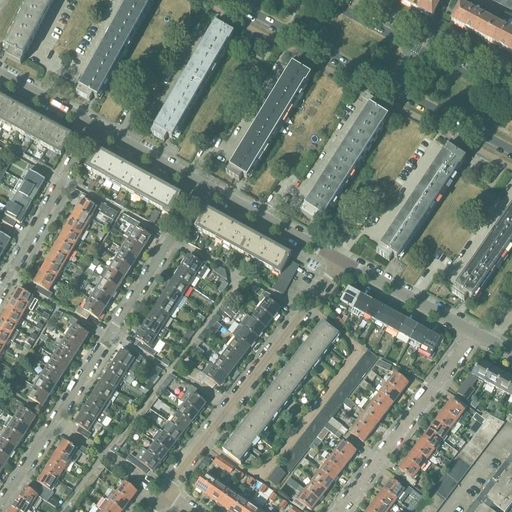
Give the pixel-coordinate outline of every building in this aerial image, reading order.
[(30,0),(5,49),(10,52),(8,55),(6,58),(21,66),(24,59),(24,58),(54,0),(30,0)] [(80,89),(77,95),(90,103),(91,100),(93,97),(98,100),(151,3),(152,3),(153,0),(128,0),(80,89)] [(398,0),(398,1),(432,18),(441,2),(437,0),(398,0)] [(460,5),(457,12),(451,22),(485,40),(494,22),(460,5)] [(155,129),(151,135),(164,142),(166,140),(167,137),(172,140),(228,44),(229,45),(234,36),(224,30),(227,26),(225,24),(221,22),(217,20),(214,26),(155,129)] [(511,31),(494,22),(485,40),(511,53),(511,31)] [(229,168),(226,174),(239,182),(240,179),(242,177),(247,180),(304,85),(305,85),(310,77),(301,71),(304,67),(302,65),(299,63),(295,61),(291,66),(292,66),(230,168),(229,168)] [(304,207),(300,213),(314,222),(316,219),(318,216),(323,219),(381,127),(382,128),(388,119),(373,109),(376,104),(373,102),(366,98),(362,103),(369,107),(305,207),(304,207)] [(0,123),(4,125),(15,106),(7,102),(7,103),(0,99),(0,123)] [(15,106),(4,125),(32,141),(43,122),(35,118),(22,111),(22,110),(15,106)] [(43,122),(32,141),(61,156),(69,142),(71,139),(70,139),(71,137),(64,133),(63,133),(50,126),(43,122)] [(380,247),(376,253),(389,262),(391,259),(392,257),(397,260),(458,168),(459,169),(465,160),(456,154),(459,149),(457,148),(454,146),(450,143),(446,149),(380,248),(380,247)] [(93,154),(85,169),(114,185),(124,165),(117,161),(116,162),(103,155),(104,154),(96,150),(94,152),(92,154),(93,154)] [(6,159),(3,165),(8,168),(11,162),(6,159)] [(124,165),(114,185),(142,200),(153,181),(145,177),(131,170),(132,169),(124,165)] [(33,167),(30,172),(41,178),(44,174),(33,167)] [(30,172),(24,183),(39,192),(45,181),(41,178),(30,172)] [(20,181),(14,192),(17,194),(32,203),(39,192),(24,183),(20,181)] [(153,181),(142,200),(170,216),(178,201),(179,201),(180,199),(180,198),(181,196),(173,192),(173,193),(160,186),(160,185),(153,181)] [(91,182),(87,189),(92,191),(95,184),(91,182)] [(17,194),(11,205),(26,214),(32,203),(17,194)] [(82,200),(75,211),(91,220),(94,215),(95,215),(98,210),(100,211),(99,213),(109,219),(106,223),(110,225),(111,226),(118,214),(90,198),(87,203),(82,200)] [(0,213),(0,220),(2,222),(5,216),(16,222),(20,225),(26,214),(11,205),(8,204),(2,214),(0,213)] [(455,287),(451,292),(464,301),(465,299),(467,296),(472,300),(511,242),(511,206),(456,287),(455,287)] [(203,214),(195,229),(223,245),(234,225),(226,221),(213,214),(213,213),(206,209),(204,212),(203,211),(202,214),(203,214)] [(75,211),(69,222),(85,230),(87,232),(90,226),(88,225),(91,220),(75,211)] [(5,216),(2,222),(13,228),(16,222),(5,216)] [(132,233),(128,239),(143,249),(150,238),(144,234),(142,233),(146,228),(133,221),(130,226),(130,227),(131,232),(132,233)] [(69,222),(63,232),(79,241),(85,230),(69,222)] [(234,225),(223,245),(252,260),(262,240),(255,236),(255,237),(241,230),(242,229),(234,225)] [(0,228),(0,234),(7,238),(10,234),(0,228)] [(113,228),(110,233),(117,236),(119,232),(113,228)] [(100,231),(97,237),(101,240),(105,234),(100,231)] [(63,232),(58,242),(73,251),(79,241),(63,232)] [(0,234),(0,249),(4,252),(10,241),(7,238),(0,234)] [(192,234),(187,243),(194,247),(199,238),(192,234)] [(107,238),(104,243),(110,247),(113,242),(107,238)] [(128,239),(121,249),(137,259),(143,249),(128,239)] [(262,240),(252,260),(280,275),(283,270),(285,266),(288,261),(289,261),(290,259),(289,258),(291,256),(283,251),(283,252),(269,245),(270,244),(262,240)] [(58,242),(51,253),(67,262),(73,251),(58,242)] [(121,249),(115,259),(130,269),(137,259),(121,249)] [(51,253),(46,263),(61,272),(67,262),(51,253)] [(188,257),(181,267),(196,276),(201,280),(208,269),(204,267),(207,262),(193,253),(190,258),(188,257)] [(95,259),(91,264),(98,268),(101,263),(95,259)] [(115,259),(109,269),(124,279),(130,269),(115,259)] [(288,261),(285,266),(296,271),(299,266),(289,261),(288,261)] [(46,263),(40,273),(55,282),(61,272),(46,263)] [(285,266),(283,270),(293,276),(296,271),(285,266)] [(105,267),(98,278),(102,280),(117,290),(124,279),(109,269),(105,267)] [(181,267),(175,278),(189,287),(196,276),(181,267)] [(88,270),(86,274),(93,278),(95,274),(88,270)] [(283,270),(280,275),(291,281),(293,276),(283,270)] [(40,273),(34,284),(37,286),(34,292),(49,300),(52,295),(49,293),(55,282),(40,273)] [(280,275),(278,280),(288,286),(291,281),(280,275)] [(175,278),(168,288),(182,297),(189,287),(175,278)] [(81,280),(79,284),(85,288),(88,284),(81,280)] [(102,280),(95,290),(111,300),(117,290),(102,280)] [(278,280),(275,285),(286,291),(288,286),(278,280)] [(224,283),(219,290),(223,293),(228,286),(224,283)] [(275,285),(272,290),(283,295),(286,291),(275,285)] [(168,288),(162,298),(176,307),(178,309),(185,299),(182,297),(168,288)] [(95,290),(89,300),(104,310),(111,300),(95,290)] [(234,290),(230,296),(234,299),(238,294),(234,290)] [(348,290),(339,307),(346,311),(348,307),(353,310),(360,296),(360,297),(360,296),(354,292),(354,293),(348,290)] [(18,291),(12,301),(27,309),(32,312),(38,302),(33,299),(18,291)] [(264,291),(253,305),(258,309),(272,320),(279,310),(278,308),(282,301),(264,291)] [(353,310),(351,314),(356,317),(358,313),(364,316),(371,303),(372,302),(365,299),(360,297),(360,296),(353,310)] [(162,298),(155,309),(169,318),(176,307),(162,298)] [(78,308),(75,313),(86,320),(90,315),(98,320),(104,310),(89,300),(83,310),(78,308)] [(227,300),(223,305),(227,309),(231,303),(227,300)] [(12,301),(6,311),(21,320),(27,309),(12,301)] [(227,309),(223,313),(230,318),(235,311),(232,308),(234,306),(231,303),(227,309)] [(371,303),(364,316),(372,320),(372,321),(372,323),(374,324),(376,322),(383,309),(376,305),(371,303)] [(150,313),(148,317),(149,318),(149,319),(163,328),(169,318),(155,309),(152,313),(150,313)] [(258,309),(251,319),(264,329),(272,320),(258,309)] [(383,309),(376,322),(387,328),(394,315),(388,311),(388,312),(383,309)] [(219,310),(215,315),(219,318),(223,313),(219,310)] [(6,311),(0,321),(15,330),(21,320),(6,311)] [(198,313),(194,318),(202,323),(205,318),(198,313)] [(394,315),(387,328),(398,335),(406,322),(405,321),(406,321),(399,317),(399,318),(394,315)] [(247,316),(240,326),(243,329),(257,339),(264,329),(251,319),(247,316)] [(335,322),(341,328),(345,323),(348,317),(345,316),(343,321),(339,317),(336,321),(335,322)] [(73,327),(67,337),(81,347),(88,335),(80,330),(83,325),(72,318),(69,322),(69,324),(73,327)] [(149,319),(142,329),(156,338),(160,340),(162,341),(168,331),(163,328),(149,319)] [(212,320),(208,325),(212,328),(216,323),(212,320)] [(0,321),(0,335),(9,341),(13,343),(19,332),(15,330),(0,321)] [(406,322),(398,335),(410,341),(417,327),(411,324),(406,322)] [(311,338),(302,349),(320,363),(340,337),(323,323),(314,335),(311,338)] [(48,325),(46,329),(53,333),(55,329),(48,325)] [(240,326),(232,335),(236,338),(249,349),(253,344),(257,339),(243,329),(240,326)] [(417,327),(410,341),(421,347),(429,334),(428,333),(422,330),(417,327)] [(137,341),(134,346),(153,358),(156,352),(153,350),(160,340),(156,338),(142,329),(135,340),(137,341)] [(204,329),(200,335),(204,338),(208,332),(204,329)] [(419,351),(417,355),(424,359),(426,355),(430,357),(430,358),(432,359),(435,354),(433,353),(435,349),(438,351),(442,344),(439,342),(440,339),(434,336),(433,336),(429,334),(421,347),(419,351)] [(0,335),(0,348),(3,351),(9,341),(0,335)] [(42,335),(40,340),(46,344),(49,339),(42,335)] [(67,337),(60,347),(75,356),(81,347),(67,337)] [(236,338),(228,348),(242,358),(249,349),(236,338)] [(197,339),(193,344),(197,347),(201,342),(197,339)] [(36,345),(34,349),(40,353),(42,349),(36,345)] [(60,347),(54,358),(68,367),(75,356),(60,347)] [(194,351),(201,357),(204,353),(197,347),(194,351)] [(228,348),(221,358),(234,368),(239,361),(242,358),(228,348)] [(291,364),(282,375),(300,388),(320,363),(302,349),(294,360),(291,364)] [(120,351),(114,362),(128,371),(132,374),(139,364),(139,363),(142,358),(130,350),(127,356),(126,355),(120,351)] [(368,351),(364,355),(365,361),(367,372),(378,358),(368,351)] [(29,355),(27,360),(33,364),(36,359),(29,355)] [(54,358),(47,367),(62,377),(68,367),(54,358)] [(221,358),(213,367),(227,378),(234,368),(221,358)] [(460,388),(457,393),(467,400),(474,390),(472,388),(478,379),(483,382),(491,367),(479,361),(472,375),(471,374),(460,388)] [(114,362),(107,372),(121,381),(123,383),(125,384),(129,377),(131,378),(133,374),(132,374),(128,371),(114,362)] [(379,362),(375,367),(388,372),(391,367),(379,362)] [(190,367),(186,376),(190,378),(202,385),(204,383),(205,384),(212,389),(216,385),(218,386),(219,387),(227,378),(213,367),(210,365),(203,373),(202,374),(201,373),(195,370),(190,367)] [(47,367),(41,377),(56,387),(62,377),(47,367)] [(491,367),(483,382),(494,388),(502,373),(491,367)] [(372,371),(367,377),(373,381),(377,375),(372,371)] [(107,372),(100,383),(115,392),(118,386),(120,387),(123,383),(121,381),(107,372)] [(511,378),(502,373),(494,388),(506,394),(511,382),(511,378)] [(394,374),(387,384),(400,394),(408,384),(394,374)] [(271,389),(262,400),(280,414),(300,388),(282,375),(274,386),(271,389)] [(355,375),(349,376),(349,382),(351,393),(357,386),(355,375)] [(151,376),(148,381),(152,384),(156,379),(151,376)] [(5,377),(1,384),(7,387),(11,381),(5,377)] [(41,377),(34,388),(49,397),(56,387),(41,377)] [(165,380),(160,386),(165,390),(169,384),(165,380)] [(384,388),(379,394),(393,404),(400,394),(387,384),(382,380),(381,382),(382,383),(380,385),(384,388)] [(364,381),(360,386),(365,390),(369,385),(364,381)] [(13,382),(9,389),(13,392),(13,391),(17,384),(13,382)] [(100,383),(94,393),(108,402),(115,392),(100,383)] [(187,391),(180,400),(183,403),(185,404),(185,405),(198,415),(206,405),(202,402),(206,397),(190,386),(187,390),(187,391)] [(139,390),(141,392),(146,396),(148,393),(148,392),(146,390),(142,387),(139,390)] [(34,388),(28,398),(34,402),(43,407),(49,397),(34,388)] [(157,391),(153,396),(157,400),(161,394),(157,391)] [(357,391),(352,396),(358,400),(362,395),(357,391)] [(94,393),(87,404),(104,413),(110,403),(108,402),(94,393)] [(376,398),(372,403),(386,414),(393,404),(379,394),(376,398)] [(346,400),(343,404),(350,410),(354,404),(347,399),(346,400)] [(149,400),(145,406),(149,409),(154,404),(149,400)] [(251,415),(242,426),(261,440),(280,414),(262,400),(254,411),(251,415)] [(368,400),(361,410),(365,413),(378,423),(386,414),(372,403),(368,400)] [(475,400),(470,406),(475,410),(480,404),(475,400)] [(451,401),(443,411),(457,422),(465,411),(452,402),(451,401)] [(182,408),(177,414),(178,415),(190,424),(198,415),(185,405),(185,404),(183,403),(180,407),(182,408)] [(87,404),(81,413),(99,424),(100,425),(107,415),(104,413),(87,404)] [(21,409),(14,420),(29,429),(36,418),(32,416),(25,412),(21,409)] [(328,409),(322,410),(323,416),(325,428),(328,423),(330,421),(328,409)] [(142,410),(137,416),(142,419),(146,413),(142,410)] [(443,411),(435,421),(449,432),(457,422),(443,411)] [(497,411),(494,417),(499,420),(502,414),(497,411)] [(485,412),(481,417),(486,421),(487,420),(490,416),(485,412)] [(81,413),(74,424),(80,427),(76,433),(88,440),(88,439),(91,434),(89,433),(92,427),(93,428),(95,430),(99,433),(103,427),(99,424),(81,413)] [(174,418),(169,424),(183,434),(190,424),(178,415),(177,414),(176,413),(173,417),(174,418)] [(365,413),(357,422),(371,433),(378,423),(365,413)] [(476,413),(472,419),(476,422),(482,427),(484,424),(486,421),(481,417),(476,413)] [(490,416),(487,420),(500,429),(504,424),(490,416)] [(9,417),(3,427),(5,428),(7,430),(22,439),(29,429),(14,420),(11,418),(9,417)] [(330,421),(328,423),(338,431),(341,426),(332,418),(330,421)] [(134,420),(130,426),(134,429),(138,424),(134,420)] [(353,427),(349,432),(363,443),(371,433),(357,422),(354,420),(351,425),(353,427)] [(486,421),(484,424),(496,434),(500,429),(487,420),(486,421)] [(435,421),(428,431),(442,441),(449,432),(435,421)] [(476,422),(469,430),(470,431),(471,431),(475,435),(476,434),(480,429),(482,427),(476,422)] [(167,427),(162,433),(175,444),(183,434),(169,424),(168,423),(166,426),(167,427)] [(318,423),(311,424),(312,430),(314,442),(317,438),(319,435),(318,423)] [(325,428),(324,429),(334,436),(333,437),(338,440),(342,435),(338,431),(328,423),(325,428)] [(482,427),(480,429),(493,439),(496,434),(484,424),(482,427)] [(228,444),(222,452),(241,466),(242,467),(243,465),(242,464),(257,444),(261,440),(242,426),(234,437),(231,440),(228,444)] [(480,429),(476,434),(489,443),(493,439),(480,429)] [(7,430),(1,440),(9,444),(16,449),(19,444),(22,439),(7,430)] [(127,430),(122,435),(127,439),(131,433),(127,430)] [(312,430),(306,431),(307,437),(309,449),(310,448),(314,442),(312,430)] [(428,431),(421,440),(435,451),(440,444),(442,441),(428,431)] [(470,431),(466,436),(471,440),(473,438),(475,435),(471,431),(470,431)] [(159,437),(154,443),(168,453),(175,444),(162,433),(161,432),(158,436),(159,437)] [(475,435),(473,438),(485,448),(489,443),(476,434),(475,435)] [(314,442),(310,448),(312,449),(315,452),(323,442),(321,441),(317,438),(314,442)] [(471,440),(469,444),(481,454),(485,448),(473,438),(471,440)] [(461,439),(457,444),(462,448),(465,443),(461,439)] [(1,440),(0,441),(0,453),(9,459),(16,449),(9,444),(1,440)] [(62,444),(57,452),(70,461),(75,464),(81,454),(85,456),(87,454),(89,451),(88,451),(78,444),(71,440),(69,444),(68,445),(67,444),(63,442),(62,444)] [(119,440),(115,445),(119,448),(123,443),(119,440)] [(418,444),(413,450),(427,461),(432,455),(436,458),(439,454),(435,451),(421,440),(418,444)] [(147,452),(148,453),(160,463),(168,453),(154,443),(153,442),(150,446),(152,447),(147,452)] [(340,444),(335,452),(349,463),(356,453),(345,444),(342,442),(340,444)] [(302,444),(296,445),(296,451),(298,462),(304,455),(302,444)] [(469,444),(462,452),(475,462),(481,454),(469,444)] [(135,458),(130,464),(133,466),(145,474),(149,470),(153,473),(160,463),(148,453),(147,452),(143,448),(135,458)] [(312,449),(308,455),(313,459),(317,453),(315,452),(312,449)] [(450,453),(449,454),(454,458),(458,453),(453,449),(450,453)] [(413,450),(406,460),(420,471),(427,461),(413,450)] [(296,451),(290,452),(291,458),(293,469),(298,462),(296,451)] [(57,452),(50,463),(64,472),(70,461),(57,452)] [(328,454),(324,459),(327,462),(341,472),(349,463),(335,452),(331,456),(328,454)] [(462,452),(455,461),(459,465),(468,471),(471,467),(475,462),(462,452)] [(511,452),(479,497),(481,498),(478,503),(475,501),(467,511),(506,511),(510,507),(511,504),(511,452)] [(0,453),(0,467),(3,469),(9,459),(0,453)] [(218,458),(214,463),(224,470),(228,465),(222,460),(218,458)] [(285,459),(279,466),(285,471),(289,474),(293,469),(291,458),(285,459)] [(304,459),(300,465),(306,468),(309,463),(304,459)] [(445,459),(441,465),(446,469),(450,463),(445,459)] [(406,460),(398,470),(405,474),(402,478),(414,488),(418,483),(413,479),(420,471),(406,460)] [(450,468),(446,473),(450,477),(454,480),(459,483),(462,478),(466,473),(462,470),(458,467),(459,465),(455,461),(450,468)] [(327,462),(320,471),(334,482),(341,472),(327,462)] [(50,463),(44,473),(58,482),(64,472),(50,463)] [(100,464),(96,469),(101,473),(105,468),(100,464)] [(228,465),(224,470),(230,474),(233,469),(228,465)] [(96,469),(93,474),(98,478),(101,473),(96,469)] [(297,469),(293,474),(298,478),(302,473),(299,471),(297,469)] [(438,469),(435,473),(439,477),(443,472),(438,469)] [(277,470),(268,482),(274,486),(275,487),(284,475),(283,474),(277,470)] [(320,471),(312,481),(326,492),(334,482),(320,471)] [(238,472),(234,478),(240,482),(243,476),(238,472)] [(44,473),(37,483),(42,487),(40,491),(50,497),(53,493),(51,492),(58,482),(44,473)] [(93,474),(89,479),(94,483),(98,478),(93,474)] [(205,475),(196,488),(207,496),(216,483),(205,475)] [(440,480),(435,488),(439,491),(441,489),(445,492),(449,496),(453,490),(457,485),(453,482),(449,479),(444,475),(440,480)] [(123,483),(116,492),(130,503),(134,497),(137,493),(132,489),(135,485),(126,478),(122,482),(123,483)] [(251,478),(246,484),(251,488),(255,482),(251,478)] [(89,479),(85,483),(90,487),(94,483),(89,479)] [(390,480),(382,490),(396,501),(401,505),(409,494),(410,495),(413,491),(400,482),(397,486),(390,480)] [(312,481),(305,491),(319,502),(326,492),(312,481)] [(85,483),(81,488),(87,492),(90,487),(85,483)] [(216,483),(207,496),(218,504),(227,490),(216,483)] [(262,484),(257,490),(263,494),(267,488),(262,484)] [(295,499),(292,503),(303,511),(306,507),(311,511),(319,502),(305,491),(300,487),(296,491),(301,495),(297,500),(295,499)] [(81,488),(78,493),(83,497),(87,492),(81,488)] [(435,488),(427,497),(440,507),(444,502),(440,499),(436,496),(440,492),(439,491),(435,488)] [(24,489),(18,499),(35,510),(41,500),(46,503),(50,497),(40,491),(39,491),(36,496),(24,489)] [(114,490),(106,499),(109,501),(122,511),(130,503),(116,492),(114,490)] [(227,490),(218,504),(228,511),(238,497),(227,490)] [(382,490),(375,500),(389,511),(396,501),(382,490)] [(410,495),(409,496),(420,504),(423,498),(413,491),(410,495)] [(440,492),(436,496),(440,499),(444,502),(448,498),(443,494),(440,492)] [(78,493),(74,498),(79,502),(83,497),(78,493)] [(273,494),(268,500),(272,503),(277,496),(273,494)] [(238,497),(228,511),(229,511),(243,511),(249,505),(238,497)] [(427,497),(423,503),(434,511),(436,511),(440,507),(427,497)] [(74,498),(70,502),(76,506),(79,502),(74,498)] [(18,499),(12,508),(17,511),(33,511),(35,510),(18,499)] [(106,499),(99,509),(102,511),(122,511),(109,501),(106,499)] [(249,505),(243,511),(259,511),(262,508),(252,500),(249,505)] [(375,500),(368,510),(370,511),(390,511),(389,511),(375,500)] [(283,501),(279,507),(283,510),(287,504),(283,501)] [(70,502),(67,507),(72,511),(76,506),(70,502)] [(434,511),(423,503),(417,511),(419,511),(434,511)]
